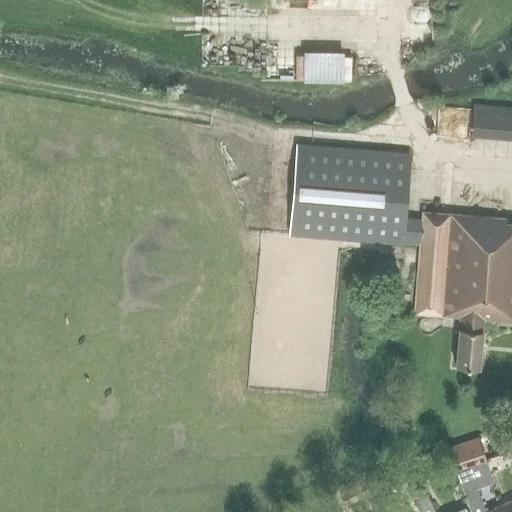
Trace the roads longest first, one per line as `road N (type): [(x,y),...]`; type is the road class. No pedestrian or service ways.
road 1 (track): [(279,134),(0,82)]
road 2 (track): [(393,30),(174,21)]
road 3 (track): [(395,0),(391,61),(412,144)]
